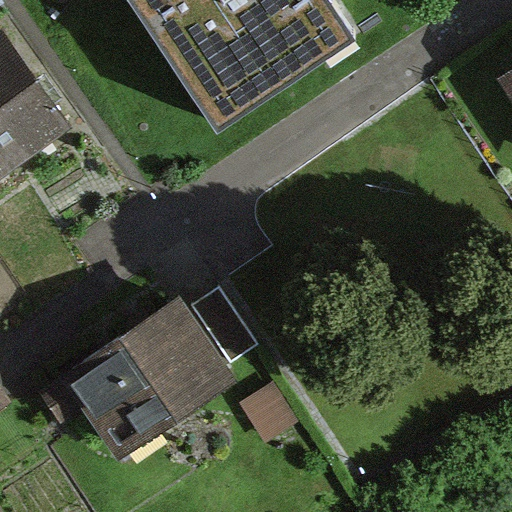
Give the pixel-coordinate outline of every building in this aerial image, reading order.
[(133,0),(217,125),(356,33),(334,0),(133,0)] [(0,177),(83,120),(18,25),(0,37),(0,177)] [(511,74),(497,84),(511,107),(511,74)] [(234,384),(177,301),(65,379),(122,461),(234,384)] [(0,403),(11,396),(0,380),(0,403)]
